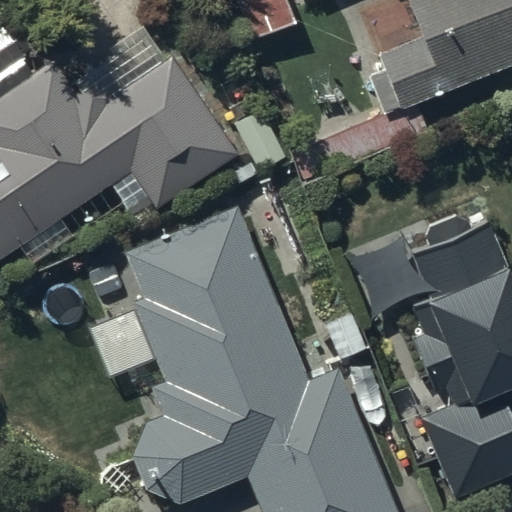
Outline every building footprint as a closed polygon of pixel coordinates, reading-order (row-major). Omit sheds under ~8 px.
[(291,14),(285,0),(237,0),(250,31),(291,14)] [(398,101),(511,53),(511,0),(407,0),(419,29),(374,48),(380,62),(365,68),(381,106),(397,99),(398,101)] [(0,249),(17,238),(29,258),(70,233),(57,211),(128,163),(153,201),(233,148),(167,50),(105,92),(71,85),(51,55),(31,68),(0,26),(0,249)] [(307,371),(235,201),(122,250),(140,293),(130,298),(162,376),(147,383),(159,410),(146,415),(144,418),(142,420),(140,423),(138,425),(136,428),(135,431),(134,434),(133,437),(132,440),(132,443),(132,447),(131,450),(132,453),(132,456),(133,459),(133,463),(134,466),(136,469),(137,472),(139,474),(140,477),(142,480),(145,482),(147,484),(149,486),(152,488),(155,490),(157,492),(160,493),(163,494),(166,495),(170,496),(173,496),(176,496),(179,497),(245,469),(263,511),(400,511),(335,359),(307,371)] [(511,374),(511,275),(486,217),(409,249),(426,286),(421,288),(435,320),(410,331),(433,382),(456,372),(464,390),(417,411),(452,491),(511,464),(511,422),(494,382),(511,374)]
